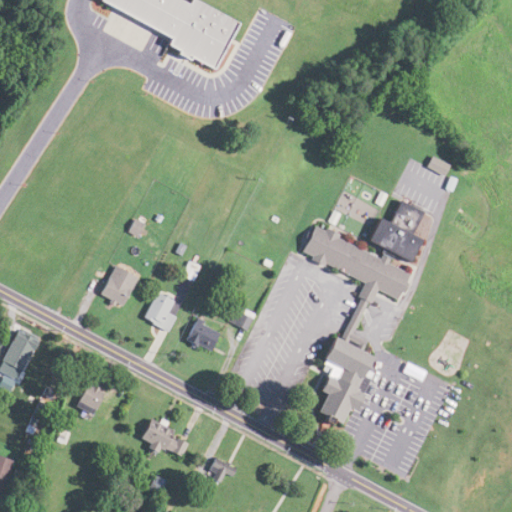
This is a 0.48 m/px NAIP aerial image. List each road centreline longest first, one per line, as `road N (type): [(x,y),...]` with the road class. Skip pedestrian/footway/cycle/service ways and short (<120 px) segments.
road 1 (residential): [(0,290),(414,511)]
road 2 (residential): [(0,196),(96,48)]
